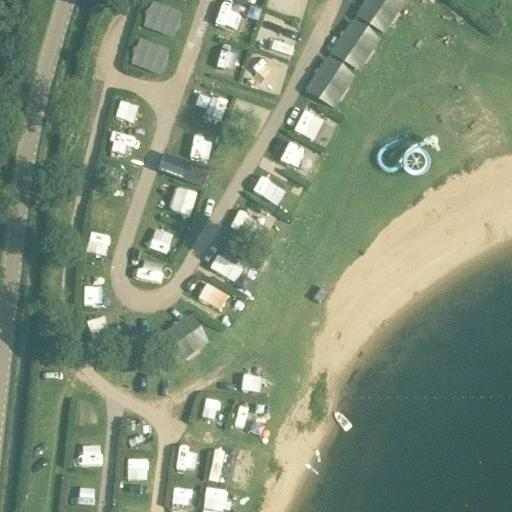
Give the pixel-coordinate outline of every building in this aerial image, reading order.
[(251,28),(256,8),(226,0),(224,0),(219,19),(251,28)] [(298,16),(303,0),(267,0),(266,4),(298,16)] [(368,34),(385,11),(370,0),(366,0),(351,21),(368,34)] [(140,26),(174,36),(181,10),(147,1),(140,26)] [(255,45),(287,52),(292,28),(259,21),(255,45)] [(138,37),(128,61),(160,74),(170,50),(138,37)] [(210,51),(206,72),(234,77),(238,56),(210,51)] [(355,71),(362,61),(351,53),(344,63),(355,71)] [(274,90),(280,66),(249,57),(242,80),(274,90)] [(324,65),(309,92),(332,105),(347,78),(324,65)] [(201,87),(195,106),(218,113),(224,93),(201,87)] [(471,92),(453,100),(472,143),(490,135),(471,92)] [(249,129),(254,105),(231,100),(226,124),(249,129)] [(140,108),(117,105),(114,125),(137,128),(140,108)] [(314,137),(321,115),(291,106),(284,128),(314,137)] [(212,152),(217,133),(196,127),(190,146),(212,152)] [(274,130),(260,155),(280,166),(294,141),(274,130)] [(298,139),(281,167),(297,176),(313,147),(298,139)] [(474,149),(459,155),(464,167),(479,162),(474,149)] [(267,199),(276,171),(251,163),(242,191),(267,199)] [(168,195),(163,214),(185,220),(190,201),(168,195)] [(224,226),(244,236),(256,214),(236,203),(224,226)] [(215,248),(206,269),(234,282),(243,261),(215,248)] [(136,250),(131,270),(157,276),(162,257),(136,250)] [(196,279),(188,297),(217,310),(226,290),(215,285),(214,287),(196,279)] [(91,468),(94,445),(72,442),(68,465),(91,468)] [(219,480),(225,450),(213,447),(207,477),(219,480)] [(238,483),(257,485),(259,463),(240,462),(238,483)] [(68,470),(67,500),(87,501),(88,471),(68,470)] [(171,483),(170,511),(191,511),(192,484),(171,483)] [(203,491),(198,510),(204,511),(229,511),(233,498),(203,491)]
